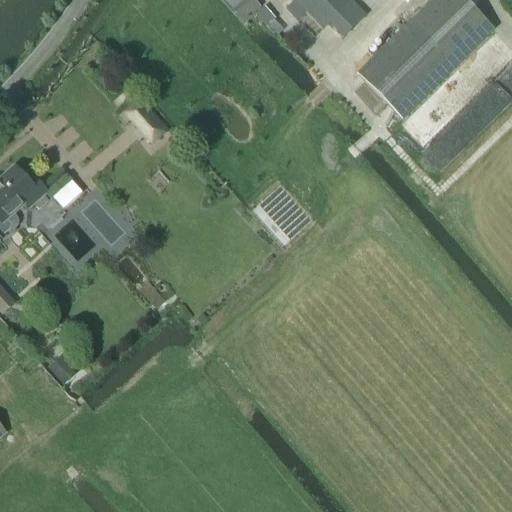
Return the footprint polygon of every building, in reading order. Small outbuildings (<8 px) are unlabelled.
[(349,0),(295,0),(285,10),(296,22),(305,13),(322,30),(327,25),(352,3),(349,0)] [(402,120),(493,30),(463,0),(431,0),(356,74),(402,120)] [(150,144),(165,131),(139,101),(124,114),(150,144)] [(0,236),(7,231),(11,231),(14,229),(16,226),(17,222),(15,218),(12,215),(24,205),(28,209),(44,195),(46,193),(44,190),(34,179),(29,184),(14,167),(10,170),(0,179),(0,236)] [(46,193),(44,195),(50,201),(52,199),(62,211),(81,194),(71,183),(72,182),(63,173),(44,190),(46,193)] [(15,305),(0,287),(0,315),(1,317),(15,305)]
